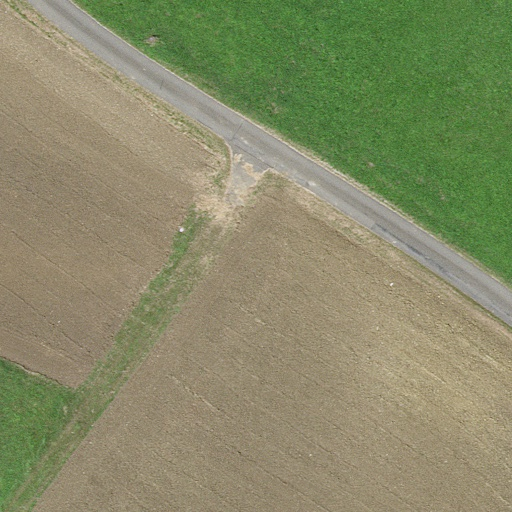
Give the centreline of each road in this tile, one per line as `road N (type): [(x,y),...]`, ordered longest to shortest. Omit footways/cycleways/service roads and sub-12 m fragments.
road 1 (track): [(511,310),(45,0)]
road 2 (track): [(259,146),(150,336)]
